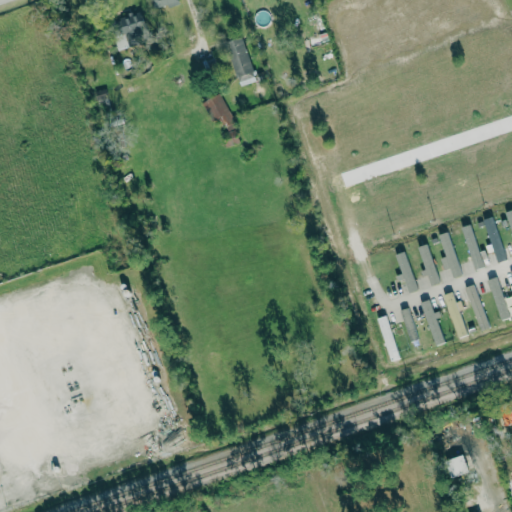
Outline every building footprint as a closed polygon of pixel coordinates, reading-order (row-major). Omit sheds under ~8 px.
[(177,0),(154,0),(156,8),(178,2),(177,0)] [(117,46),(123,46),(123,34),(142,34),(141,15),(116,16),(117,46)] [(238,86),(255,82),(243,36),(226,41),(238,86)] [(203,102),(215,126),(221,123),(232,145),(239,141),(232,127),(235,125),(219,93),(203,102)] [(506,259),(493,216),(483,219),(496,262),(506,259)] [(484,267),(470,224),(461,227),(465,241),(464,241),(474,270),(484,267)] [(445,256),(440,258),(443,269),(449,267),(452,277),(461,274),(448,231),(438,234),(445,256)] [(426,272),(430,285),(439,282),(427,243),(417,246),(426,272)] [(401,277),(404,276),(407,292),(415,290),(407,251),(396,254),(401,277)] [(510,318),(497,276),(487,279),(500,321),(510,318)] [(464,287),(480,330),(489,327),(473,284),(464,287)] [(460,300),(456,301),(452,291),(443,294),(458,338),(467,335),(459,311),(463,309),(460,300)] [(435,312),(433,313),(429,299),(420,302),(435,345),(445,342),(435,312)] [(417,339),(408,307),(400,310),(409,341),(417,339)] [(388,361),(397,359),(388,315),(379,317),(388,361)] [(511,406),(500,407),(502,425),(511,424),(511,406)] [(468,472),(463,455),(445,460),(451,477),(468,472)]
